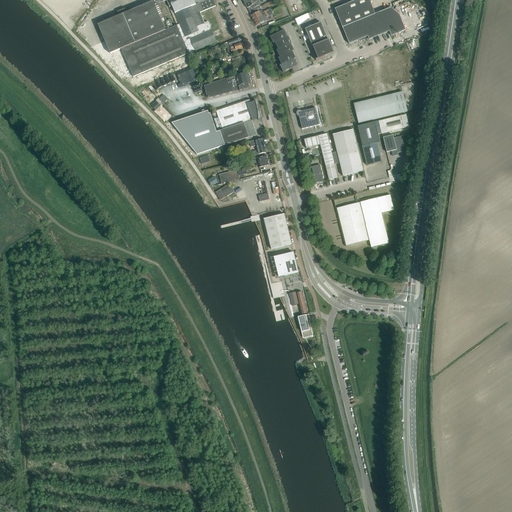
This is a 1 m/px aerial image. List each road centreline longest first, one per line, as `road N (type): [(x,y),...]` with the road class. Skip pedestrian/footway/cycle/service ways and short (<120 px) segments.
road 1 (tertiary): [(302,232),(256,48),(234,0)]
road 2 (primary): [(419,309),(445,80)]
road 3 (primary): [(445,80),(425,166),(409,303)]
road 4 (unclassified): [(373,511),(330,338),(338,304)]
road 5 (primary): [(419,511),(419,309)]
road 6 (primary): [(409,313),(403,442),(413,511)]
road 7 (track): [(51,220),(5,254),(15,383)]
